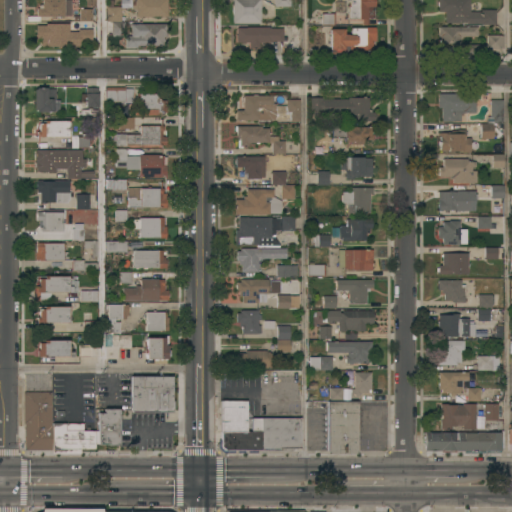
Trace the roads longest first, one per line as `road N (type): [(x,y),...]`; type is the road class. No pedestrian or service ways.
road 1 (residential): [(404,511),(408,0)]
road 2 (residential): [(511,74),(2,70)]
road 3 (residential): [(1,511),(2,70)]
road 4 (tertiary): [(199,469),(201,118)]
road 5 (primary): [(199,493),(348,492)]
road 6 (primary): [(199,469),(62,470)]
